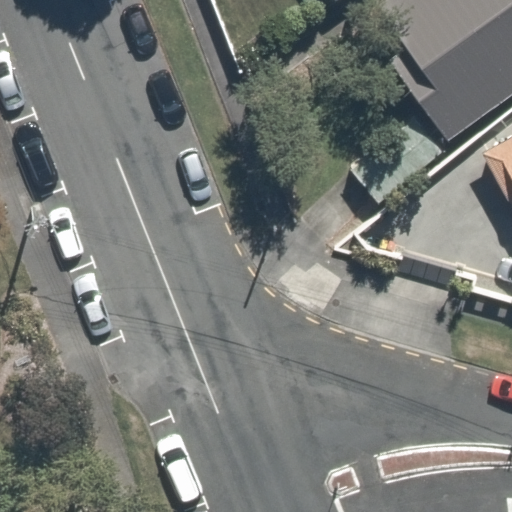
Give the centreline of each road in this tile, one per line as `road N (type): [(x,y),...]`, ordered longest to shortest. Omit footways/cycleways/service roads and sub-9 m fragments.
road 1 (unclassified): [(253,500),(55,0)]
road 2 (residential): [(511,441),(421,440),(337,463),(253,500)]
